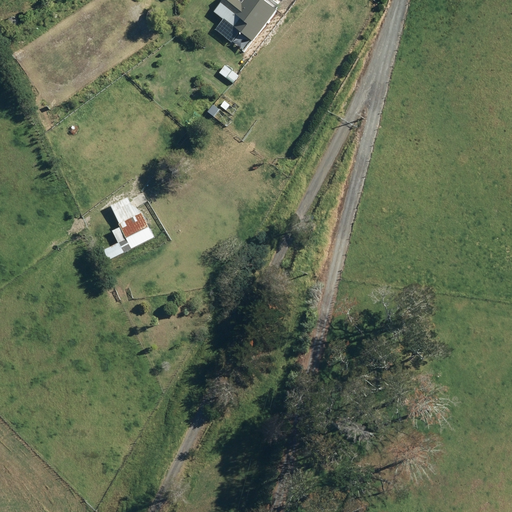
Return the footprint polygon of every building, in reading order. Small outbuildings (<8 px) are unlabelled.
[(252,40),(276,8),(265,0),(243,0),(241,3),(237,0),(221,0),(213,11),(252,40)] [(240,77),(226,67),(220,75),(234,85),(240,77)] [(220,109),(215,105),(208,114),(216,120),(223,112),(227,115),(232,108),(225,102),(220,109)] [(199,123),(192,118),(184,128),(190,133),(199,123)] [(104,249),(109,259),(154,237),(142,212),(131,205),(128,198),(111,205),(121,226),(112,231),(118,243),(104,249)]
